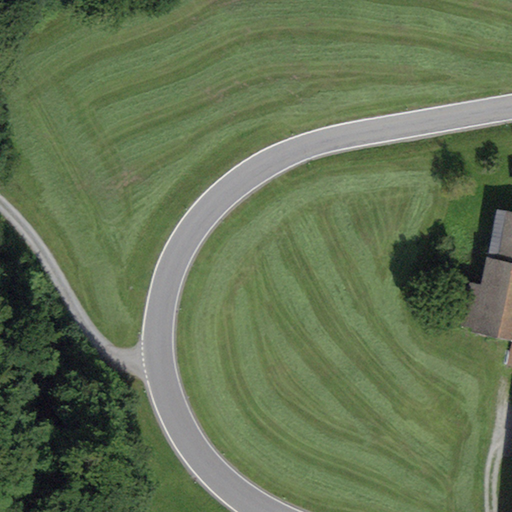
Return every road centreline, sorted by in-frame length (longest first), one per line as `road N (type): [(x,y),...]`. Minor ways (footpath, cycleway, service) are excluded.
road 1 (tertiary): [(263,511),(207,469),(175,418),(158,346),(163,290),(189,234),(229,189),(277,158),(337,138),(511,107)]
road 2 (track): [(158,346),(110,352),(0,208)]
